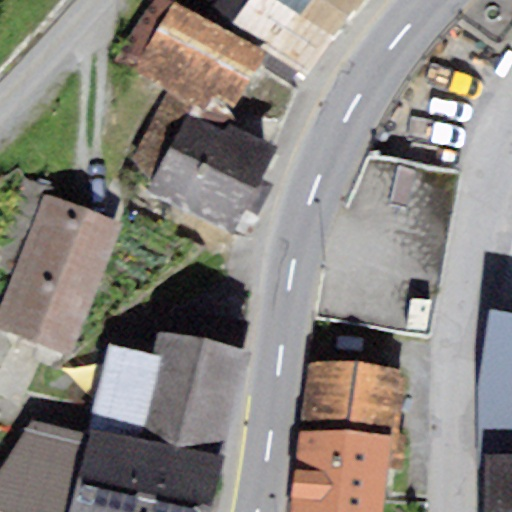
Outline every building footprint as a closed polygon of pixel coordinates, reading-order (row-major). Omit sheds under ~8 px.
[(264,51),(165,0),(157,0),(117,61),(171,88),(194,100),(228,117),(264,51)] [(333,37),(279,0),(220,0),(211,14),(307,76),(333,37)] [(279,0),(333,37),(359,0),(279,0)] [(276,150),(229,128),(234,121),(228,117),(194,100),(171,88),(130,162),(153,185),(147,197),(234,238),(247,211),(258,217),(273,186),(261,180),(276,150)] [(0,331),(70,358),(121,224),(42,194),(0,304),(0,331)] [(511,314),(488,312),(476,386),(478,456),(485,456),(511,456),(511,314)] [(247,353),(157,332),(151,355),(162,357),(142,440),(156,444),(222,459),(247,353)] [(88,427),(142,440),(162,357),(151,355),(108,345),(88,427)] [(307,361),(296,430),(388,437),(386,469),(397,470),(405,374),(307,361)] [(0,511),(67,511),(87,435),(32,422),(0,472),(0,511)] [(88,427),(87,435),(67,511),(139,511),(156,444),(142,440),(88,427)] [(382,511),(386,469),(388,437),(296,430),(289,511),(382,511)] [(209,511),(222,459),(156,444),(139,511),(209,511)] [(511,511),(511,456),(485,456),(483,511),(511,511)]
